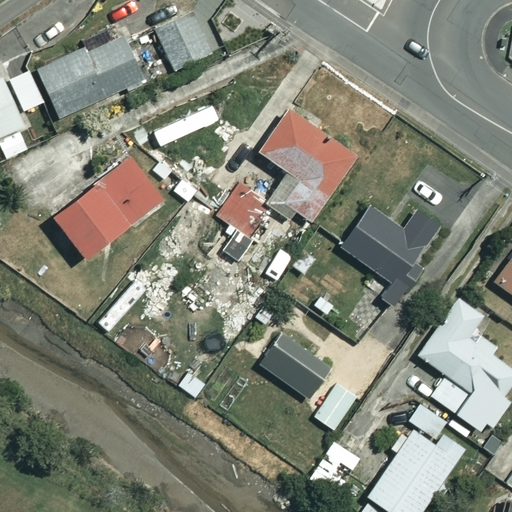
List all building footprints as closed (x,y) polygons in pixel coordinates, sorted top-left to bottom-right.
[(212,52),(193,12),(157,30),(176,69),(212,52)] [(148,78),(128,34),(90,51),(88,47),(40,68),(61,117),(148,78)] [(36,143),(4,76),(0,78),(0,142),(7,157),(36,143)] [(359,155),(289,107),(260,150),(289,170),(267,202),(291,218),(296,210),(314,222),(359,155)] [(164,196),(132,156),(57,217),(89,257),(164,196)] [(266,201),(240,183),(217,214),(252,239),(269,215),(261,209),(266,201)] [(403,230),(370,207),(343,245),(393,281),(382,296),(393,304),(447,228),(419,209),(403,230)] [(511,259),(497,281),(511,291),(511,259)] [(433,394),(484,432),(509,398),(504,394),(511,383),(511,367),(474,340),(490,318),(461,297),(420,354),(448,373),(433,394)] [(332,366),(285,330),(261,362),(308,398),(332,366)] [(358,398),(339,384),(315,415),(334,430),(358,398)] [(415,425),(437,439),(449,421),(421,401),(408,420),(415,425)] [(437,439),(415,425),(409,435),(402,430),(389,448),(396,453),(366,498),(386,511),(422,511),(461,456),(437,439)] [(361,458),(335,440),(310,478),(336,495),(361,458)]
